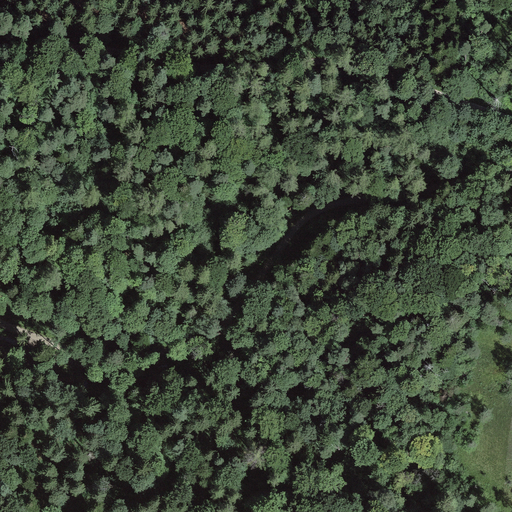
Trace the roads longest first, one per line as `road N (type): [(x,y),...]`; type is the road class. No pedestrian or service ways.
road 1 (track): [(0,321),(89,355),(200,344),(279,244),(321,205),(511,173)]
road 2 (track): [(511,120),(357,62),(212,71),(111,49),(0,55)]
